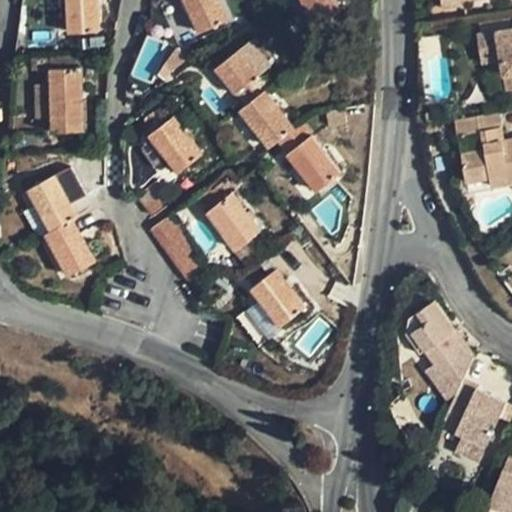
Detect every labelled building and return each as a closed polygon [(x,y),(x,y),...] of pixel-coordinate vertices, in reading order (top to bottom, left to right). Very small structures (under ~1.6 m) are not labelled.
[(67,0),(69,33),(99,31),(97,0),(67,0)] [(219,0),(191,0),(187,2),(200,32),(228,20),(219,0)] [(321,18),(312,22),(313,24),(340,12),(335,0),(302,0),(307,9),(315,6),(321,18)] [(315,6),(307,9),(312,22),(321,18),(315,6)] [(511,48),(511,18),(486,22),(491,52),(511,48)] [(216,67),(217,68),(224,63),(233,74),(226,79),(246,105),(265,90),(270,86),(240,48),(216,67)] [(224,63),(217,68),(226,79),(233,74),(224,63)] [(496,82),(511,79),(511,63),(494,66),(496,82)] [(52,84),(53,116),(53,132),(84,131),(82,67),(51,68),(52,84)] [(40,116),(53,116),(52,84),(39,84),(40,116)] [(294,128),(265,90),(246,105),(241,109),(242,110),(249,104),(258,115),(251,121),(271,147),(279,141),(294,128)] [(249,104),(242,110),(251,121),(258,115),(249,104)] [(503,139),(499,111),(457,118),(460,134),(483,131),(486,149),(462,152),(466,176),(489,172),(490,177),(509,175),(510,182),(511,181),(511,142),(504,144),(503,139)] [(150,135),(153,139),(171,161),(179,171),(203,153),(174,115),(161,126),(151,113),(145,117),(145,124),(151,133),(150,135)] [(341,172),(302,122),(294,128),(279,141),(289,154),(296,149),(305,160),(298,165),(318,191),(341,172)] [(84,131),(53,132),(53,142),(84,141),(84,131)] [(296,149),(289,154),(298,165),(305,160),(296,149)] [(489,172),(466,176),(467,181),(490,177),(489,172)] [(80,212),(85,209),(56,174),(29,188),(29,190),(37,186),(44,198),(36,202),(58,223),(80,212)] [(509,175),(490,177),(492,185),(510,182),(509,175)] [(160,178),(138,194),(146,205),(168,189),(160,178)] [(37,186),(29,190),(36,202),(44,198),(37,186)] [(168,189),(146,205),(154,216),(176,200),(168,189)] [(208,212),(237,250),(251,239),(262,230),(233,192),(208,212)] [(53,226),(62,262),(70,257),(76,270),(68,274),(69,275),(96,260),(80,212),(58,223),(53,226)] [(184,279),(203,266),(167,216),(149,229),(184,279)] [(237,250),(248,265),(262,254),(251,239),(237,250)] [(62,262),(68,274),(76,270),(70,257),(62,262)] [(252,287),(253,288),(260,283),(269,294),(262,299),(281,325),(306,307),(276,269),(252,287)] [(260,283),(253,288),(262,299),(269,294),(260,283)] [(436,299),(419,311),(426,320),(421,323),(413,329),(436,362),(432,365),(441,377),(448,371),(460,387),(464,377),(475,355),(461,349),(445,326),(451,321),(436,299)] [(426,320),(419,311),(415,314),(421,323),(426,320)] [(461,349),(475,355),(451,321),(445,326),(461,349)] [(427,368),(452,403),(455,396),(441,377),(432,365),(427,368)] [(455,396),(460,387),(448,371),(441,377),(455,396)] [(455,396),(452,403),(443,422),(464,432),(456,449),(479,459),(507,401),(490,393),(485,405),(471,398),(476,387),(478,387),(480,384),(464,377),(460,387),(455,396)] [(490,393),(478,387),(476,387),(471,398),(485,405),(490,393)] [(511,511),(511,457),(508,456),(487,511),(511,511)] [(452,511),(440,503),(433,511),(452,511)]
